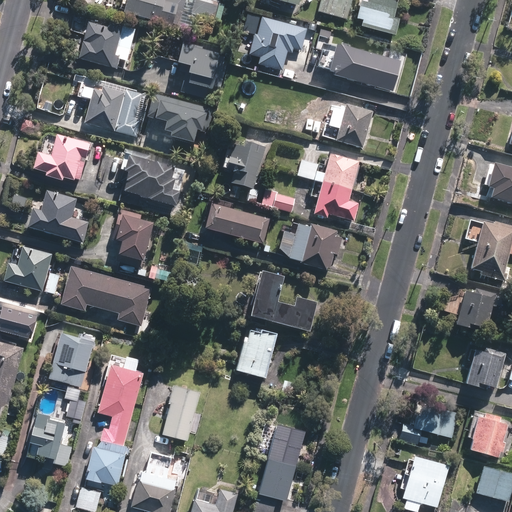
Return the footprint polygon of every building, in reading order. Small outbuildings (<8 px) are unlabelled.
[(124,0),(121,14),(170,27),(171,24),(177,26),(184,0),(124,0)] [(193,0),(190,14),(214,20),(219,2),(218,1),(218,0),(193,0)] [(258,0),(295,10),(297,0),(258,0)] [(319,0),(316,14),(345,21),(350,0),(319,0)] [(358,30),(393,38),(397,22),(392,21),(396,4),(389,3),(389,0),(365,0),(364,6),(358,4),(353,23),(360,24),(358,30)] [(305,32),(260,20),(255,37),(253,37),(247,57),(258,60),(256,67),(280,73),(285,54),(290,55),(291,51),(299,53),(305,32)] [(86,22),(76,59),(115,69),(119,55),(114,54),(122,25),(108,22),(107,28),(86,22)] [(334,75),(393,91),(401,61),(338,44),(330,70),(335,71),(334,75)] [(174,65),(186,68),(184,75),(203,80),(201,88),(211,90),(212,86),(220,88),(224,73),(220,72),(224,57),(180,45),(174,65)] [(123,94),(101,88),(100,92),(90,90),(82,124),(94,127),(92,135),(108,140),(110,131),(134,137),(138,122),(133,120),(140,94),(124,90),(123,94)] [(206,132),(212,109),(152,94),(146,116),(151,117),(151,119),(164,122),(161,131),(169,133),(168,138),(191,143),(195,130),(206,132)] [(262,123),(280,128),(282,128),(286,113),(291,115),(293,108),(268,101),(262,123)] [(371,112),(343,105),(333,142),(362,149),(371,112)] [(78,181),(88,146),(54,136),(48,158),(34,154),(29,171),(43,175),(42,178),(59,183),(60,180),(71,183),(72,180),(78,181)] [(253,189),(264,148),(243,142),(241,147),(232,145),(229,159),(227,158),(223,170),(232,172),(229,184),(249,188),(246,201),(254,203),(257,190),(253,189)] [(121,193),(173,207),(183,171),(154,163),(154,164),(147,162),(149,156),(124,150),(119,169),(122,170),(121,173),(126,174),(121,193)] [(350,190),(358,161),(327,153),(322,174),(315,172),(313,179),(320,182),(334,185),(350,190)] [(300,160),(296,175),(311,179),(315,164),(300,160)] [(511,168),(491,164),(491,166),(488,165),(483,185),(486,185),(485,188),(490,190),(488,199),(511,204),(511,168)] [(353,220),(357,203),(348,200),(350,190),(334,185),(320,182),(320,183),(312,214),(326,218),(327,214),(353,220)] [(241,188),(232,185),(229,196),(238,198),(241,188)] [(264,189),(260,205),(290,212),(293,199),(276,195),(276,192),(264,189)] [(70,217),(75,199),(44,191),(39,211),(30,208),(25,228),(82,243),(88,222),(70,217)] [(10,204),(25,208),(27,198),(13,195),(10,204)] [(202,230),(261,245),(268,220),(209,205),(202,230)] [(140,267),(152,224),(139,221),(141,215),(119,209),(111,240),(114,240),(113,242),(120,244),(115,261),(140,267)] [(511,226),(493,221),(492,225),(480,222),(475,244),(508,253),(511,237),(511,226)] [(295,225),(286,259),(298,262),(297,264),(324,271),(325,267),(328,268),(332,254),(336,255),(340,238),(334,236),(335,233),(308,226),(307,229),(295,225)] [(503,272),(508,254),(474,245),(468,269),(479,272),(479,275),(504,281),(506,273),(503,272)] [(41,292),(51,254),(21,246),(16,266),(6,263),(1,281),(41,292)] [(185,257),(199,261),(202,251),(188,247),(185,257)] [(69,266),(58,306),(83,312),(84,306),(117,314),(115,321),(140,328),(151,289),(69,266)] [(247,317),(308,332),(315,302),(294,297),(293,306),(276,302),(282,277),(258,271),(247,317)] [(43,292),(54,294),(59,275),(48,272),(43,292)] [(493,294),(473,289),(472,294),(462,291),(453,325),(475,331),(476,327),(485,329),(491,305),(496,306),(498,298),(493,297),(493,294)] [(0,305),(0,317),(11,321),(15,309),(0,305)] [(263,377),(275,333),(260,329),(259,333),(249,330),(246,341),(243,340),(234,369),(263,377)] [(58,333),(46,377),(80,386),(93,336),(79,332),(77,338),(58,333)] [(0,451),(5,453),(10,433),(0,430),(0,426),(21,346),(0,340),(0,451)] [(504,354),(483,349),(482,353),(472,351),(463,384),(484,390),(485,387),(495,389),(504,354)] [(101,426),(98,439),(100,439),(93,446),(90,446),(82,478),(98,482),(99,480),(115,484),(125,446),(122,445),(140,373),(107,365),(95,412),(110,416),(107,428),(101,426)] [(280,392),(298,396),(302,385),(283,380),(280,392)] [(186,439),(197,391),(170,384),(166,401),(168,402),(159,433),(186,439)] [(78,389),(65,386),(61,406),(66,407),(64,415),(72,416),(71,420),(79,421),(84,400),(76,398),(78,389)] [(453,438),(460,413),(425,404),(422,415),(418,414),(415,426),(405,423),(400,440),(419,445),(423,430),(453,438)] [(8,407),(6,414),(14,416),(16,409),(8,407)] [(498,419),(499,414),(483,410),(482,415),(476,413),(467,447),(497,455),(498,449),(502,450),(504,440),(501,439),(506,421),(498,419)] [(65,464),(70,444),(56,441),(61,422),(46,419),(47,415),(33,411),(26,441),(27,441),(23,455),(34,457),(35,454),(40,455),(39,458),(65,464)] [(274,424),(250,511),(271,511),(276,497),(285,499),(303,431),(274,424)] [(436,506),(448,463),(411,453),(399,496),(404,497),(402,507),(416,510),(419,501),(436,506)] [(511,480),(511,470),(481,463),(474,490),(507,499),(511,480)] [(168,511),(175,486),(136,477),(129,505),(150,510),(149,511),(168,511)] [(100,492),(79,486),(74,507),(95,511),(100,492)] [(230,511),(236,492),(218,487),(213,503),(192,498),(187,511),(230,511)]
